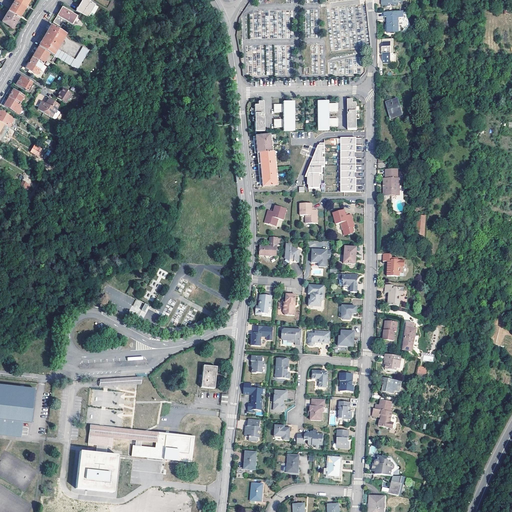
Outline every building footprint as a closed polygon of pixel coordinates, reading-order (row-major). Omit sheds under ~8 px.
[(30,0),(16,0),(15,2),(26,8),(27,6),(30,0)] [(88,2),(89,0),(82,0),(75,11),(78,13),(86,18),(94,5),(88,2)] [(9,13),(19,19),(20,17),(26,8),(15,2),(9,13)] [(73,14),(62,8),(53,23),(61,27),(63,24),(66,26),(73,14)] [(13,29),(19,19),(9,13),(2,23),(13,29)] [(402,13),(384,14),(384,18),(388,18),(388,23),(387,23),(387,34),(398,34),(398,29),(404,29),(404,20),(403,20),(403,13),(402,13)] [(66,35),(51,26),(49,30),(42,42),(39,47),(50,54),(53,56),(66,35)] [(377,41),(377,42),(377,56),(383,56),(383,64),(391,64),(391,56),(393,56),(393,49),(390,49),(390,42),(390,41),(385,41),(377,41)] [(50,54),(39,47),(36,53),(32,58),(43,65),(50,54)] [(58,50),(54,57),(78,70),(90,51),(83,48),(75,60),(58,50)] [(43,65),(32,58),(26,69),(37,75),(43,65)] [(275,62),(275,75),(287,75),(287,58),(283,58),(283,62),(275,62)] [(32,83),(21,77),(16,85),(27,91),(32,83)] [(71,94),(63,89),(57,99),(66,104),(71,94)] [(13,90),(8,98),(20,105),(24,97),(13,90)] [(20,105),(8,98),(4,106),(15,112),(20,105)] [(59,106),(49,100),(46,106),(41,103),(38,108),(39,108),(38,110),(52,118),(54,120),(56,119),(60,113),(56,111),(59,106)] [(347,130),(356,130),(356,103),(352,103),(352,100),(347,100),(347,114),(348,114),(348,115),(347,115),(347,130)] [(255,105),(255,131),(264,131),(264,117),(263,117),(263,116),(263,115),(264,115),(264,101),(258,101),(258,105),(255,105)] [(288,131),(293,131),(293,101),(284,101),(284,104),(282,104),(274,104),(274,112),(282,112),(284,112),(284,119),(282,119),(274,119),(274,127),(282,127),(284,127),(284,131),(288,131)] [(319,101),(319,130),(329,130),(329,126),(330,126),(338,126),(338,118),(330,119),(328,119),(328,111),(329,111),(338,111),(338,103),(329,104),(328,104),(328,101),(319,101)] [(401,118),(399,111),(396,101),(388,103),(392,121),(401,118)] [(0,112),(0,122),(5,125),(7,127),(9,128),(14,120),(0,112)] [(262,187),(277,186),(274,152),(271,152),(269,134),(255,136),(255,141),(256,143),(256,152),(257,153),(259,153),(259,155),(260,163),(260,165),(261,174),(261,176),(262,185),(262,187)] [(30,152),(38,157),(43,149),(34,144),(30,152)] [(320,144),(305,178),(307,178),(307,190),(323,190),(322,168),(325,168),(325,144),(320,144)] [(384,181),(384,194),(384,197),(383,197),(383,200),(389,200),(388,195),(399,195),(399,186),(400,186),(400,176),(398,176),(398,171),(386,171),(386,181),(384,181)] [(29,186),(22,182),(19,187),(27,191),(29,186)] [(399,195),(388,195),(389,200),(392,200),(392,197),(401,197),(401,186),(400,186),(399,186),(399,195)] [(314,209),(314,204),(302,204),(302,216),(308,216),(308,224),(319,224),(319,211),(316,211),(314,211),(314,209)] [(275,213),(274,212),(270,211),(267,223),(278,227),(281,220),(285,221),(289,210),(278,207),(276,211),(275,213)] [(346,210),(335,213),(339,224),(344,223),(346,230),(348,230),(349,233),(351,235),(355,233),(357,231),(356,229),(358,228),(357,227),(353,214),(350,215),(348,216),(348,214),(346,210)] [(277,257),(278,239),(269,238),(269,247),(267,247),(260,247),(259,256),(264,257),(267,259),(270,259),(272,257),(277,257)] [(293,245),(288,245),(287,259),(290,263),(291,259),(295,260),(295,261),(299,261),(300,255),(300,253),(302,251),(293,247),(293,245)] [(345,246),(344,263),(356,264),(357,247),(345,246)] [(331,259),(332,251),(312,250),(312,261),(320,262),(320,266),(327,266),(327,259),(331,259)] [(389,266),(388,266),(387,277),(405,278),(405,275),(403,274),(403,268),(405,268),(405,262),(398,261),(398,259),(392,259),(392,255),(384,255),(383,262),(388,262),(390,262),(389,266)] [(337,279),(338,279),(338,284),(339,286),(350,286),(349,292),(356,292),(357,274),(347,274),(347,275),(341,275),(341,274),(337,274),(337,279)] [(323,287),(308,286),(308,295),(309,295),(309,301),(308,301),(308,307),(320,308),(320,302),(322,302),(323,287)] [(386,286),(385,293),(389,294),(389,306),(399,307),(400,296),(403,296),(404,289),(399,288),(399,290),(395,289),(395,287),(386,286)] [(272,297),(261,296),(260,307),(256,307),(256,316),(262,316),(262,315),(268,315),(269,308),(271,308),(272,297)] [(296,296),(286,296),(285,303),(284,303),(283,314),(285,317),(294,317),(296,296)] [(320,308),(308,307),(308,309),(323,310),(324,302),(322,302),(320,302),(320,308)] [(356,308),(341,307),(341,318),(343,321),(349,321),(351,319),(351,314),(356,314),(356,308)] [(398,323),(387,322),(386,331),(384,331),(383,340),(393,341),(395,332),(397,333),(398,323)] [(412,352),(417,330),(414,329),(414,325),(407,324),(403,350),(412,352)] [(272,329),(254,327),(254,334),(251,334),(251,347),(260,347),(260,342),(267,342),(267,345),(271,345),(272,329)] [(284,330),(281,331),(281,338),(283,341),(286,341),(286,342),(295,343),(295,345),(300,346),(301,331),(284,330)] [(314,335),(309,335),(308,344),(309,346),(313,346),(314,345),(314,343),(329,344),(329,333),(315,332),(314,335)] [(354,333),(341,332),(341,338),(339,338),(338,347),(347,347),(347,346),(351,346),(352,345),(353,338),(354,338),(354,333)] [(384,361),(385,361),(386,362),(386,365),(385,370),(395,372),(396,368),(399,369),(401,357),(385,354),(384,361)] [(264,358),(251,357),(251,363),(253,363),(252,368),(253,368),(253,375),(258,375),(258,374),(263,375),(263,370),(265,370),(265,364),(263,364),(264,358)] [(289,360),(277,359),(275,379),(289,380),(290,373),(288,373),(289,360)] [(213,390),(216,368),(202,366),(200,388),(213,390)] [(425,375),(427,367),(418,366),(417,373),(425,375)] [(327,373),(312,372),(311,379),(318,380),(318,388),(326,389),(327,373)] [(352,373),(340,373),(340,380),(341,380),(340,391),(353,391),(353,384),(352,384),(352,373)] [(398,395),(401,382),(382,378),(380,385),(383,386),(382,392),(398,395)] [(142,379),(100,381),(100,388),(142,386),(142,379)] [(252,384),(244,384),(244,395),(252,396),(252,404),(249,404),(248,412),(254,412),(254,411),(261,412),(262,400),(260,400),(260,396),(262,396),(263,390),(251,389),(252,384)] [(34,391),(0,386),(0,430),(21,433),(22,421),(30,422),(34,391)] [(92,405),(123,409),(125,393),(93,389),(92,405)] [(275,389),(273,409),(283,409),(284,408),(284,406),(283,405),(283,404),(282,404),(282,402),(283,402),(284,400),(287,400),(287,392),(287,390),(275,389)] [(311,416),(310,421),(322,422),(322,414),(323,414),(323,409),(325,409),(325,401),(312,400),(312,408),(310,408),(310,411),(310,413),(310,416),(311,416)] [(377,406),(376,410),(388,412),(388,409),(390,410),(391,403),(382,401),(381,405),(381,406),(377,406)] [(350,402),(338,402),(337,406),(338,406),(338,418),(352,419),(352,412),(350,412),(350,410),(350,402)] [(373,417),(380,418),(382,418),(382,420),(381,421),(380,421),(379,426),(390,429),(392,423),(391,423),(392,414),(391,413),(388,412),(376,410),(375,410),(373,417)] [(260,422),(248,421),(247,427),(246,427),(245,428),(244,435),(246,437),(249,438),(251,438),(251,440),(252,442),(257,442),(258,441),(258,440),(260,440),(261,429),(260,428),(260,422)] [(96,454),(105,455),(106,448),(111,448),(112,439),(135,442),(134,448),(140,448),(140,442),(156,444),(157,434),(90,427),(87,445),(97,446),(96,454)] [(274,427),(274,438),(283,439),(283,442),(289,442),(290,428),(284,428),(284,427),(280,427),(274,427)] [(348,431),(337,430),(336,448),(349,449),(350,443),(348,442),(348,441),(348,431)] [(305,435),(297,435),(297,444),(304,444),(304,442),(308,442),(308,445),(309,446),(312,446),(312,447),(314,449),(318,449),(318,445),(322,445),(323,435),(317,434),(317,431),(313,431),(313,432),(311,432),(310,433),(309,434),(306,434),(305,435)] [(134,448),(133,447),(131,458),(190,464),(193,439),(157,434),(156,444),(155,450),(140,448),(134,448)] [(105,455),(96,454),(81,453),(76,489),(113,493),(117,457),(105,455)] [(236,478),(244,478),(244,470),(255,471),(256,454),(246,453),(245,469),(237,468),(236,478)] [(391,477),(392,472),(394,470),(395,467),(393,464),(390,464),(387,459),(387,457),(379,456),(378,460),(376,461),(376,462),(377,462),(377,463),(374,463),(373,470),(376,471),(376,474),(391,477)] [(298,458),(288,457),(287,474),(297,474),(298,467),(298,458)] [(387,459),(390,464),(393,464),(395,467),(394,470),(392,472),(391,477),(393,477),(394,474),(398,471),(398,469),(396,465),(391,460),(389,458),(387,459)] [(340,461),(330,460),(328,476),(338,477),(339,469),(340,461)] [(400,483),(393,482),(392,485),(391,484),(388,493),(399,496),(402,484),(400,483)] [(263,486),(252,485),(251,502),(261,503),(262,496),(263,486)] [(434,488),(426,485),(422,494),(427,496),(429,490),(432,491),(434,488)] [(383,511),(384,497),(369,496),(369,503),(368,511),(383,511)] [(59,500),(57,511),(95,511),(96,503),(84,502),(83,511),(78,510),(79,501),(59,500)]
